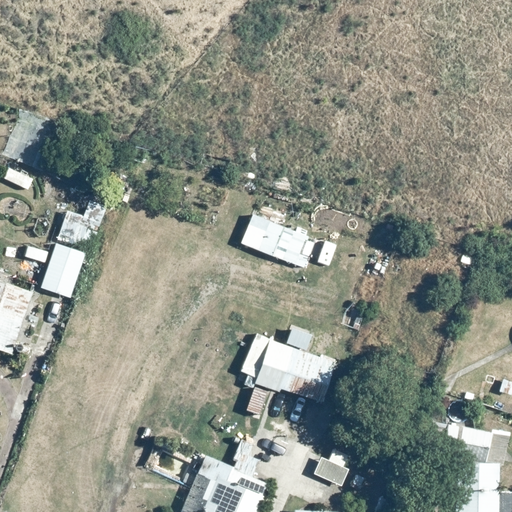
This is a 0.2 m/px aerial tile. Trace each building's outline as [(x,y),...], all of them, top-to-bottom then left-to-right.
[(57,123),(20,112),(15,110),(1,156),(42,169),(57,123)] [(34,177),(8,166),(3,178),(28,189),(34,177)] [(279,226),(245,213),(234,244),(268,257),(279,226)] [(85,261),(53,251),(42,287),(73,297),(85,261)] [(37,290),(0,277),(0,348),(15,354),(37,290)] [(331,362),(247,335),(234,376),(317,403),(331,362)] [(511,511),(511,489),(500,489),(504,431),(469,429),(470,406),(449,405),(447,425),(441,425),(439,457),(456,458),(452,511),(511,511)] [(251,511),(263,483),(253,479),(247,476),(249,470),(255,472),(260,460),(246,455),(249,445),(235,440),(225,465),(197,454),(174,511),(251,511)] [(349,454),(331,446),(324,462),(318,459),(312,475),(339,487),(347,470),(343,468),(349,454)]
